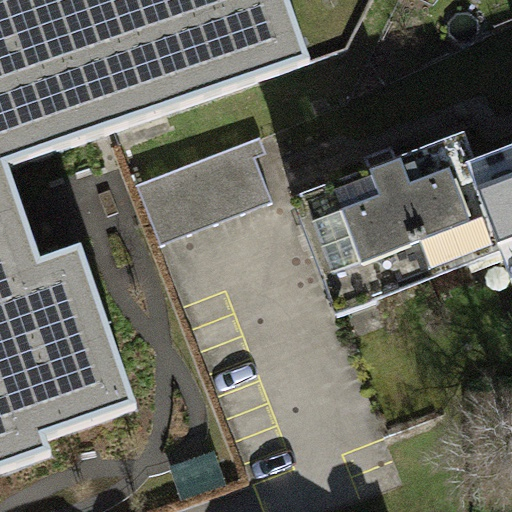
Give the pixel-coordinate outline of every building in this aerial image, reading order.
[(0,0),(0,471),(53,453),(49,440),(138,409),(84,255),(43,269),(39,257),(19,200),(8,168),(114,131),(169,112),(312,63),(289,0),(0,0)] [(383,161),(292,193),(335,311),(505,250),(471,156),(463,132),(383,161)] [(511,141),(471,156),(505,250),(511,269),(511,141)] [(274,204),(250,142),(190,166),(135,187),(159,249),(274,204)] [(225,486),(214,454),(171,469),(182,501),(225,486)]
